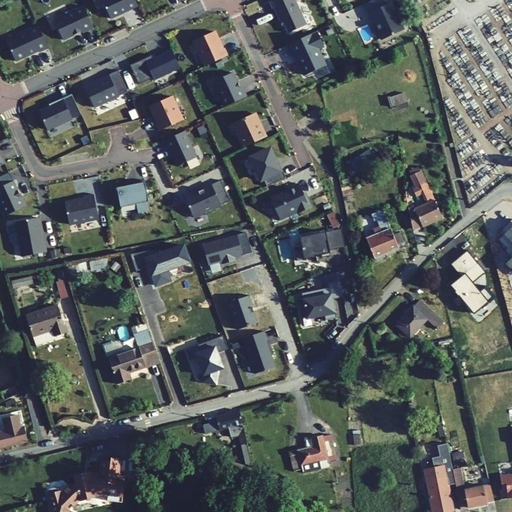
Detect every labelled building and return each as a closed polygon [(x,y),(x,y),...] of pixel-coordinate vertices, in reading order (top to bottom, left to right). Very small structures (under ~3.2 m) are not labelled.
[(135,0),(102,0),(111,18),(122,13),(122,12),(127,9),(128,10),(138,6),(135,0)] [(272,0),(269,1),(272,8),(274,8),(280,21),(283,20),(289,32),(306,25),(294,0),(272,0)] [(390,3),(368,13),(374,27),(377,26),(383,39),(403,30),(390,3)] [(93,27),(83,6),(53,20),(62,40),(81,31),(82,32),(93,27)] [(48,47),(38,26),(6,41),(16,61),(38,50),(39,52),(48,47)] [(214,31),(194,41),(205,66),(227,56),(224,49),(222,50),(214,31)] [(317,31),(288,45),(294,57),(296,56),(305,75),(326,65),(319,49),(324,47),(317,31)] [(287,46),(279,48),(284,64),(292,62),(287,46)] [(180,68),(171,50),(153,58),(152,55),(130,65),(139,84),(153,77),(154,80),(180,68)] [(223,77),(214,81),(225,107),(245,96),(241,88),(240,88),(232,73),(223,77)] [(102,80),(85,88),(94,108),(119,96),(109,75),(101,79),(102,80)] [(388,98),(391,107),(408,102),(405,92),(388,98)] [(81,114),(72,95),(55,102),(55,104),(39,112),(47,130),(81,114)] [(182,120),(171,96),(150,105),(158,122),(156,123),(160,130),(182,120)] [(260,130),(252,114),(234,123),(239,134),(237,135),(244,147),(264,138),(261,130),(260,130)] [(185,131),(164,140),(172,158),(173,157),(177,166),(196,157),(185,131)] [(286,177),(278,163),(277,164),(270,149),(251,157),(257,172),(256,172),(261,180),(264,179),(267,186),(286,177)] [(375,160),(369,150),(349,162),(355,172),(375,160)] [(420,168),(409,172),(411,176),(421,171),(420,168)] [(415,209),(414,206),(408,208),(413,229),(422,225),(422,226),(442,217),(421,171),(411,176),(416,187),(413,189),(416,197),(424,193),(428,203),(415,209)] [(135,184),(117,188),(121,208),(137,204),(139,214),(151,212),(145,180),(135,182),(135,184)] [(14,181),(0,187),(0,203),(5,215),(26,205),(21,195),(20,196),(14,181)] [(305,198),(299,184),(297,184),(285,190),(286,191),(269,198),(270,200),(268,200),(272,208),(274,207),(281,220),(290,215),(289,214),(297,211),(298,213),(311,206),(307,197),(305,198)] [(197,190),(184,197),(193,217),(204,213),(205,215),(214,211),(213,209),(221,205),(211,185),(203,188),(203,189),(198,191),(197,190)] [(85,198),(65,203),(69,224),(99,219),(94,194),(84,197),(85,198)] [(376,258),(377,260),(385,257),(384,255),(406,246),(400,232),(393,235),(382,209),(371,214),(374,221),(377,220),(380,226),(373,229),(375,234),(366,238),(374,259),(376,258)] [(39,218),(16,222),(22,257),(46,252),(43,233),(42,234),(39,218)] [(511,220),(501,231),(505,235),(499,241),(507,249),(505,250),(511,256),(511,258),(506,265),(511,270),(511,220)] [(341,228),(300,237),(302,248),(294,250),(296,261),(307,259),(306,255),(315,253),(315,256),(321,255),(321,257),(331,256),(327,237),(334,236),(337,249),(345,247),(341,228)] [(252,253),(246,233),(202,245),(208,265),(225,260),(226,263),(235,260),(234,257),(252,253)] [(337,249),(334,236),(327,237),(329,250),(337,249)] [(184,246),(130,254),(136,271),(149,266),(156,286),(170,280),(166,270),(189,262),(184,246)] [(485,273),(467,251),(451,264),(461,275),(449,285),(474,314),(494,297),(486,288),(481,292),(473,283),(485,273)] [(91,271),(106,271),(107,258),(89,262),(76,266),(78,274),(91,271)] [(108,267),(116,273),(121,266),(113,260),(108,267)] [(55,282),(57,288),(66,285),(62,270),(55,272),(58,281),(55,282)] [(11,281),(13,288),(33,283),(31,276),(11,281)] [(332,299),(343,297),(339,281),(327,283),(328,288),(301,293),(303,304),(300,305),(303,319),(324,314),(325,320),(337,318),(335,306),(333,306),(332,299)] [(249,295),(228,302),(237,329),(257,323),(251,307),(253,306),(249,295)] [(413,305),(396,323),(411,337),(428,319),(437,328),(443,322),(419,299),(413,305)] [(26,316),(36,346),(56,339),(56,337),(67,333),(58,305),(26,316)] [(108,357),(117,384),(130,379),(128,372),(145,366),(143,358),(155,354),(147,330),(134,334),(138,347),(124,352),(108,357)] [(155,354),(156,354),(152,343),(148,330),(147,330),(155,354)] [(264,332),(243,339),(255,374),(275,368),(265,341),(267,340),(264,332)] [(223,335),(197,345),(199,350),(194,352),(198,360),(199,360),(203,371),(200,377),(213,383),(219,369),(223,368),(217,352),(219,351),(220,352),(228,349),(223,335)] [(124,352),(120,342),(105,347),(108,357),(124,352)] [(197,345),(186,349),(188,354),(194,352),(199,350),(197,345)] [(145,366),(157,362),(155,354),(143,358),(145,366)] [(0,392),(4,400),(18,394),(14,386),(0,392)] [(7,407),(21,400),(18,394),(4,400),(7,407)] [(242,453),(243,452),(249,451),(239,410),(208,418),(211,432),(228,428),(231,437),(238,435),(242,453)] [(0,432),(0,448),(28,441),(24,426),(21,427),(18,415),(3,419),(5,431),(0,432)] [(352,431),(354,445),(361,444),(360,430),(352,431)] [(299,454),(291,456),(294,471),(302,469),(301,465),(316,461),(328,459),(328,462),(337,460),(331,435),(324,436),(323,435),(311,438),(313,447),(307,448),(298,450),(299,454)] [(446,443),(435,446),(439,468),(424,471),(432,511),(448,511),(441,477),(453,475),(451,468),(446,443)] [(452,467),(464,466),(462,451),(451,452),(452,467)] [(56,487),(44,490),(49,511),(69,511),(70,509),(80,500),(95,496),(94,495),(100,493),(101,496),(107,497),(107,500),(114,501),(116,500),(122,501),(125,477),(116,476),(116,474),(118,474),(119,459),(112,457),(102,460),(100,473),(98,474),(88,473),(81,474),(80,473),(73,475),(75,482),(73,484),(69,484),(62,492),(56,487)] [(303,473),(318,469),(316,461),(301,465),(302,469),(303,473)] [(459,467),(451,468),(453,475),(460,508),(468,507),(465,489),(462,476),(459,467)] [(511,473),(500,475),(503,494),(507,493),(508,498),(511,496),(511,473)] [(490,484),(465,489),(468,507),(494,501),(490,484)]
